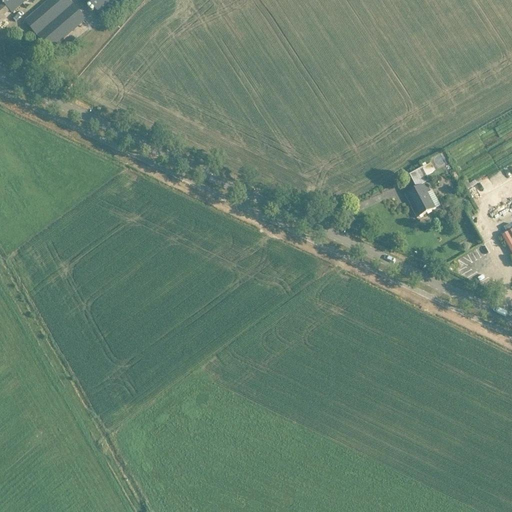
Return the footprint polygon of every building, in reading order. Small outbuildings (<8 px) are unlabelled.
[(0,26),(6,22),(2,17),(10,11),(12,13),(19,7),(26,0),(0,0),(1,1),(0,2),(0,26)] [(24,22),(50,51),(53,54),(56,52),(53,49),(86,20),(67,0),(49,0),(32,15),(24,22)] [(86,0),(104,20),(126,0),(86,0)] [(430,166),(422,170),(426,176),(433,173),(430,166)] [(417,219),(426,214),(435,209),(427,194),(430,192),(426,184),(407,194),(413,207),(411,208),(417,219)] [(511,230),(502,236),(511,254),(511,230)] [(488,254),(483,245),(467,254),(469,258),(474,256),(476,260),(488,254)]
